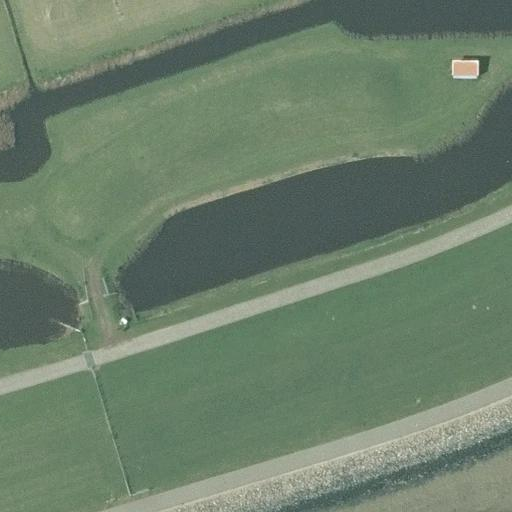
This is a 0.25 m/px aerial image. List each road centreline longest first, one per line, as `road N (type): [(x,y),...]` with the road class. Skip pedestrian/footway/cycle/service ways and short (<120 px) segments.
road 1 (unclassified): [(0,397),(404,269),(511,224)]
road 2 (unclassified): [(174,511),(511,401)]
